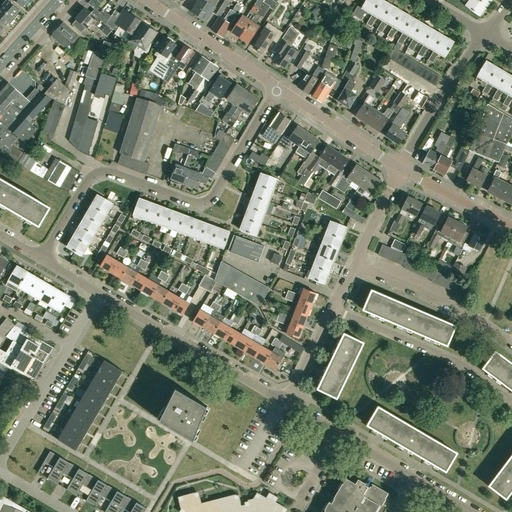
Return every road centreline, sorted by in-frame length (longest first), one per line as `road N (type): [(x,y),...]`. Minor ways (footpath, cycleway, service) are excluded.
road 1 (residential): [(42,259),(92,177),(111,174),(210,202),(278,87)]
road 2 (residential): [(99,292),(0,466),(68,511)]
road 3 (residential): [(283,401),(99,292)]
road 4 (residential): [(511,402),(449,358),(332,307)]
road 5 (residential): [(511,343),(478,319),(354,266)]
road 6 (unclassified): [(399,169),(484,33)]
road 7 (residential): [(278,87),(147,0)]
road 8 (residential): [(399,169),(278,87)]
road 9 (residential): [(511,227),(399,169)]
